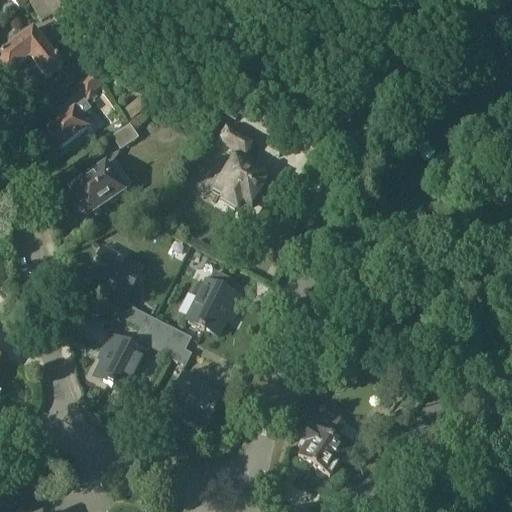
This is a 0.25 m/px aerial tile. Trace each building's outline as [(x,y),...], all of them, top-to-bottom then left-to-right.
[(20,12),(31,0),(8,0),(8,1),(20,12)] [(70,18),(58,0),(40,0),(41,0),(40,0),(37,0),(30,6),(41,24),(51,18),(57,26),(70,18)] [(126,0),(131,1),(130,6),(187,17),(189,0),(126,0)] [(34,32),(0,58),(0,66),(9,77),(27,63),(33,63),(47,82),(63,69),(34,32)] [(165,92),(134,73),(125,88),(152,104),(165,92)] [(95,77),(80,88),(87,98),(103,87),(95,77)] [(234,95),(223,114),(235,122),(247,102),(234,95)] [(138,99),(121,114),(128,123),(146,108),(138,99)] [(87,132),(94,127),(88,118),(91,116),(85,107),(48,133),(54,140),(52,142),(58,151),(60,150),(61,151),(88,132),(87,132)] [(233,153),(246,161),(255,145),(244,140),(248,133),(231,123),(223,137),(218,145),(233,153)] [(138,141),(129,127),(111,140),(120,153),(138,141)] [(230,159),(234,162),(216,191),(226,197),(220,205),(235,214),(241,206),(250,212),(252,208),(256,206),(259,202),(259,198),(261,194),(265,192),(267,188),(267,183),(269,180),(246,166),(248,163),(246,161),(233,153),(230,159)] [(121,194),(130,187),(114,165),(105,171),(104,170),(71,193),(79,205),(78,209),(82,215),(86,215),(88,218),(121,195),(121,194)] [(123,306),(140,272),(103,253),(87,283),(111,295),(109,299),(123,306)] [(204,286),(185,323),(217,338),(228,314),(232,316),(238,304),(221,295),(227,283),(212,275),(206,287),(204,286)] [(126,324),(140,331),(158,340),(164,327),(132,311),(126,324)] [(158,340),(164,343),(185,353),(191,341),(164,327),(158,340)] [(164,343),(158,340),(140,331),(133,343),(158,356),(164,343)] [(126,395),(145,358),(111,340),(104,354),(107,356),(95,380),(126,395)] [(191,357),(185,353),(164,343),(158,356),(185,369),(191,357)] [(352,359),(346,367),(358,375),(364,367),(352,359)] [(203,431),(219,401),(195,389),(197,385),(184,378),(166,412),(203,431)] [(329,433),(320,428),(316,434),(309,431),(301,445),(307,448),(298,462),(316,473),(315,474),(316,479),(322,482),(327,481),(327,480),(330,482),(342,462),(349,466),(355,457),(349,454),(354,446),(338,436),(345,426),(336,421),(329,433)]
